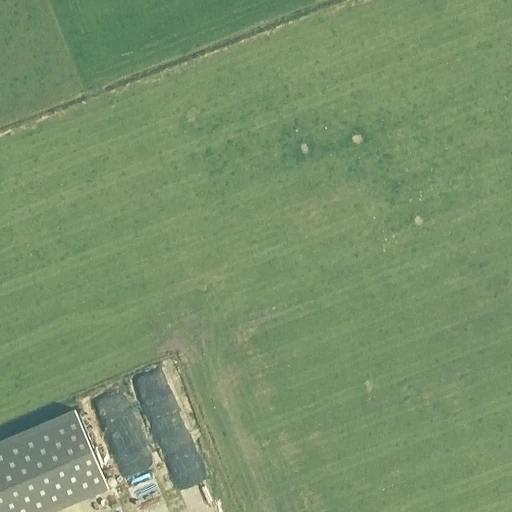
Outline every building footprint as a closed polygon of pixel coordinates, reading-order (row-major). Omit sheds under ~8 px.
[(91,411),(102,431),(121,420),(110,400),(91,411)] [(0,511),(52,511),(107,489),(73,410),(0,441),(0,511)] [(148,420),(158,446),(170,442),(175,453),(180,452),(165,413),(148,420)] [(98,434),(130,511),(142,511),(158,506),(124,423),(98,434)] [(187,457),(163,467),(173,493),(197,484),(187,457)]
